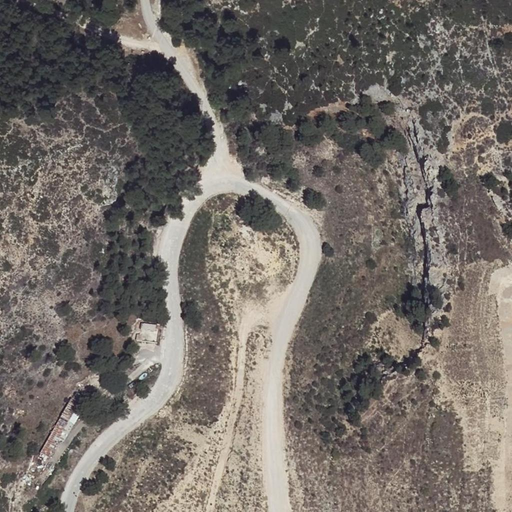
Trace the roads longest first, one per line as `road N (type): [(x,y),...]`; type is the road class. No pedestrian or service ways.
road 1 (unclassified): [(65,511),(95,455),(170,376),(176,235),(195,199),(225,184),(215,121),(152,0)]
road 2 (track): [(4,0),(100,44),(177,56)]
